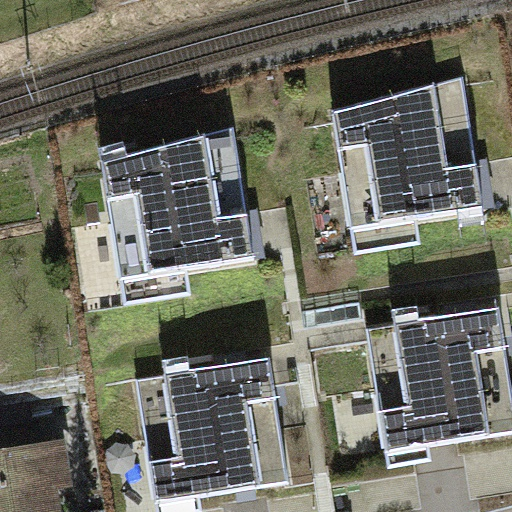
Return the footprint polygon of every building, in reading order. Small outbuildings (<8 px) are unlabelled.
[(484,209),(464,77),(333,112),(352,231),(484,209)] [(255,260),(234,127),(103,162),(121,281),(255,260)] [(511,433),(511,390),(500,308),(367,330),(387,454),(511,433)] [(290,484),(269,359),(138,380),(157,504),(290,484)] [(66,485),(59,445),(0,455),(0,511),(55,511),(51,487),(66,485)]
